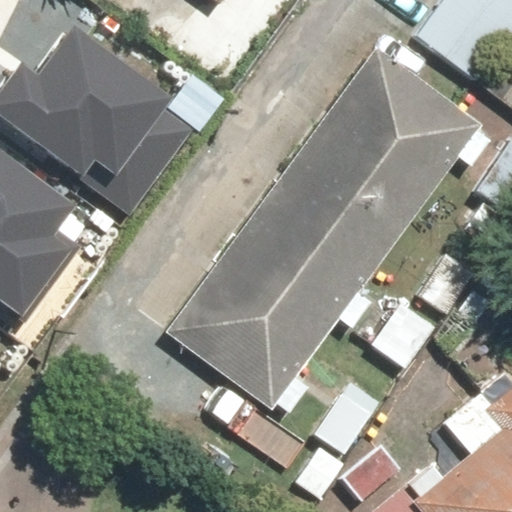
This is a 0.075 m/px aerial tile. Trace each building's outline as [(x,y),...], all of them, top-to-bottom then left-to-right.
[(511,0),(442,0),(412,42),(511,113),(511,0)] [(14,66),(0,85),(0,108),(123,197),(179,119),(154,101),(161,91),(65,22),(27,75),(14,66)] [(264,409),(469,130),(364,52),(158,331),(264,409)] [(0,286),(22,303),(69,238),(46,222),(67,193),(0,145),(0,286)] [(511,511),(511,357),(443,414),(461,435),(367,511),(511,511)] [(183,384),(137,425),(199,495),(245,454),(183,384)]
